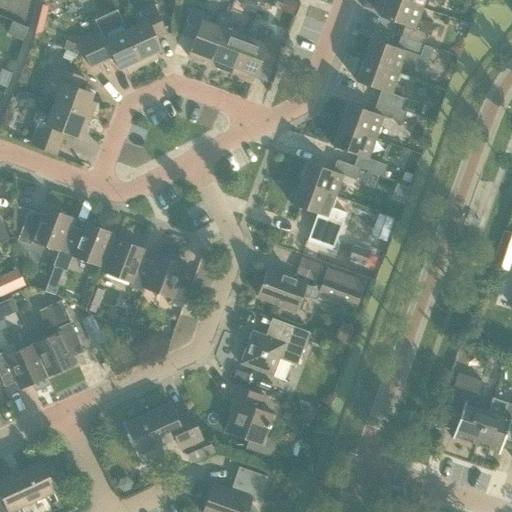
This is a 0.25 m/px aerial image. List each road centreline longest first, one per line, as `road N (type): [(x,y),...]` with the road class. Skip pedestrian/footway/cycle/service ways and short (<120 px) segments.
road 1 (unclassified): [(511,74),(491,108),(363,462)]
road 2 (residential): [(63,409),(199,341),(234,243),(194,158)]
road 3 (residential): [(97,184),(126,105),(173,84),(272,118)]
road 4 (residential): [(506,511),(363,462)]
road 5 (residential): [(272,118),(308,99),(345,0)]
